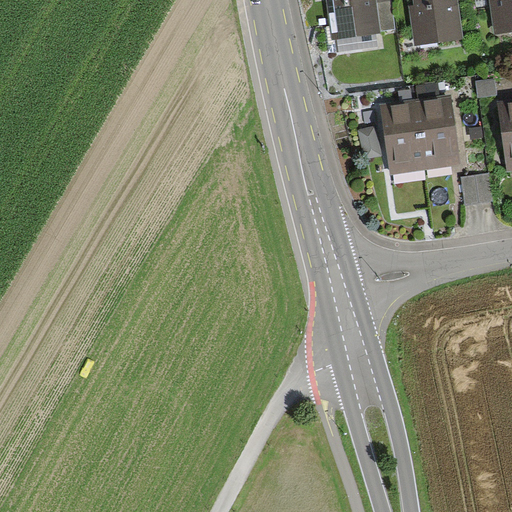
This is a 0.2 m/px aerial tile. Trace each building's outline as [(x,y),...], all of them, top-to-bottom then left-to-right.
[(333,0),(338,35),(393,29),(389,0),(333,0)] [(413,0),(420,41),(460,35),(454,0),(413,0)] [(511,0),(495,0),(500,30),(511,28),(511,0)] [(384,110),(390,162),(459,153),(452,101),(428,104),(406,107),(384,110)] [(511,104),(500,106),(508,159),(511,158),(511,104)] [(494,201),(490,173),(461,177),(466,205),(494,201)]
